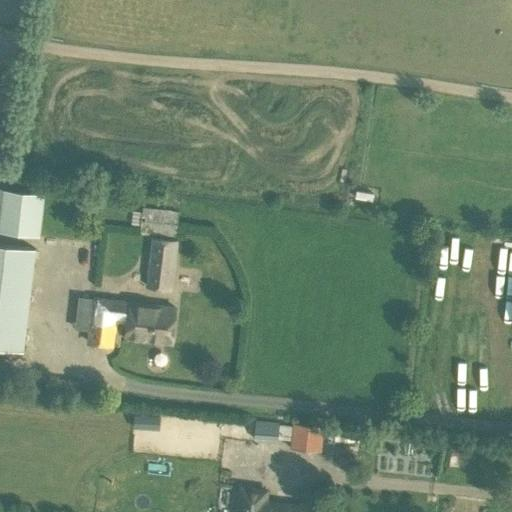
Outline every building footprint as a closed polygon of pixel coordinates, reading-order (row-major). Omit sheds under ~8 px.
[(6,194),(4,232),(37,234),(39,196),(6,194)] [(141,206),(138,233),(176,237),(179,210),(141,206)] [(153,239),(147,287),(171,290),(177,241),(153,239)] [(0,242),(0,346),(25,349),(37,247),(0,242)] [(511,272),(494,271),(489,321),(511,323),(511,272)] [(95,298),(89,343),(113,346),(116,321),(128,322),(126,339),(172,344),(176,308),(95,298)] [(52,382),(71,381),(71,371),(51,372),(52,382)] [(257,419),(254,438),(278,440),(279,422),(257,419)] [(291,422),(289,447),(321,450),(323,426),(291,422)] [(239,486),(235,511),(313,511),(314,507),(265,501),(266,489),(239,486)]
